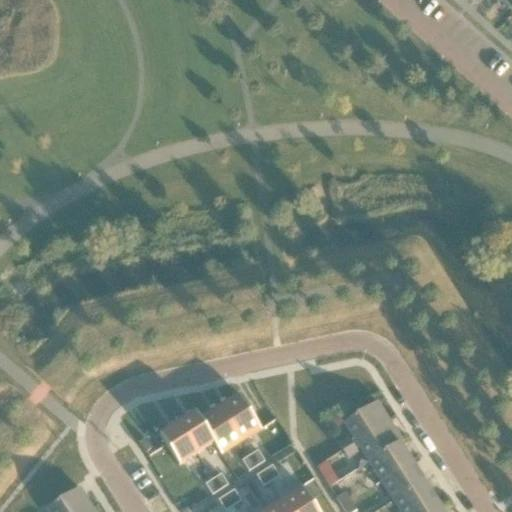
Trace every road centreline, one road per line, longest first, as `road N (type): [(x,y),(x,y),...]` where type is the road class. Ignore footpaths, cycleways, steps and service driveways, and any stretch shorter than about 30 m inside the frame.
road 1 (residential): [(130,511),(93,441),(93,422),(122,393),(350,340),(370,343)]
road 2 (residential): [(488,511),(370,343)]
road 3 (unclassified): [(511,108),(391,0)]
